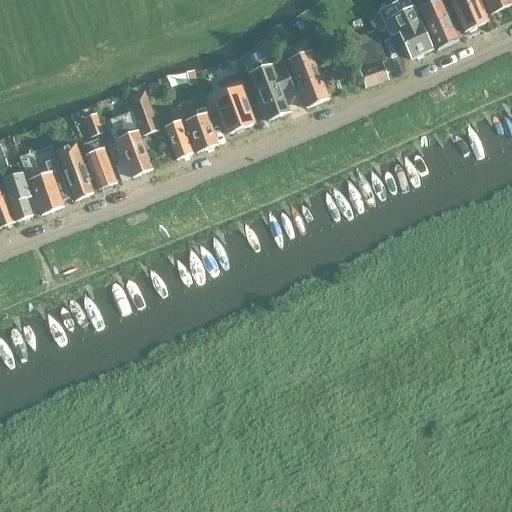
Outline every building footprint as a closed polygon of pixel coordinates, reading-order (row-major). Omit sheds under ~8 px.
[(433,51),(413,9),(409,0),(407,0),(388,9),(379,13),(392,39),(399,36),(411,61),(433,51)] [(451,25),(441,2),(439,2),(438,0),(421,0),(416,2),(420,11),(418,11),(437,52),(462,41),(458,32),(454,23),(451,25)] [(488,24),(477,0),(455,0),(450,3),(464,34),(467,33),(470,34),(476,31),(477,28),(488,24)] [(511,6),(511,1),(511,0),(483,0),(491,16),(511,6)] [(385,30),(378,15),(368,19),(375,34),(385,30)] [(385,63),(375,34),(348,43),(365,90),(389,82),(382,65),(385,63)] [(344,95),(333,67),(318,73),(310,55),(309,55),(306,49),(287,57),(290,63),(288,64),(304,104),(306,110),(344,95)] [(281,92),(279,88),(289,84),(291,88),(293,88),(284,65),(272,70),(271,68),(269,69),(265,61),(249,68),(252,76),(250,76),(268,123),(290,115),(281,92)] [(177,89),(174,79),(166,82),(170,92),(177,89)] [(289,84),(279,88),(281,92),(291,88),(289,84)] [(255,126),(240,90),(212,101),(227,137),(255,126)] [(157,133),(143,94),(128,100),(142,138),(157,133)] [(218,147),(206,116),(204,110),(183,118),(197,155),(218,147)] [(152,172),(145,154),(154,150),(150,138),(140,142),(138,135),(138,134),(131,114),(121,118),(129,138),(117,142),(131,180),(152,172)] [(102,135),(95,117),(84,121),(91,140),(102,135)] [(192,156),(180,124),(164,130),(176,162),(192,156)] [(88,181),(83,168),(74,147),(55,154),(61,170),(74,203),(94,196),(94,195),(88,181)] [(24,201),(29,199),(20,176),(16,166),(9,169),(1,148),(0,148),(0,182),(0,183),(15,224),(29,219),(31,218),(31,217),(24,201)] [(74,203),(61,170),(59,171),(51,152),(21,164),(41,213),(42,216),(74,203)] [(116,184),(104,152),(86,159),(89,166),(94,178),(99,191),(116,184)] [(94,178),(89,166),(83,168),(88,181),(94,178)] [(14,224),(1,189),(0,186),(0,229),(8,227),(14,224)]
